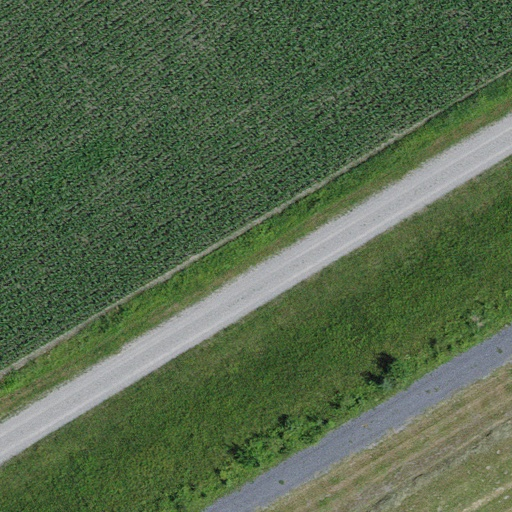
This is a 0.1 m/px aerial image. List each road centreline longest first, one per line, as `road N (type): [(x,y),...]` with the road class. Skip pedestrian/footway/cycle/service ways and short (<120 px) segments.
road 1 (track): [(511,131),(0,429)]
road 2 (track): [(213,511),(511,335)]
